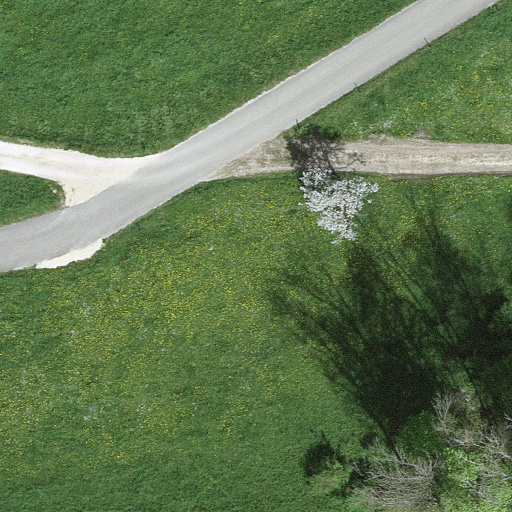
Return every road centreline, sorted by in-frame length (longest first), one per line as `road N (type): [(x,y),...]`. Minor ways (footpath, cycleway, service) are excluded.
road 1 (residential): [(452,0),(164,176),(29,251),(0,253)]
road 2 (track): [(511,157),(328,156),(164,176),(0,156)]
